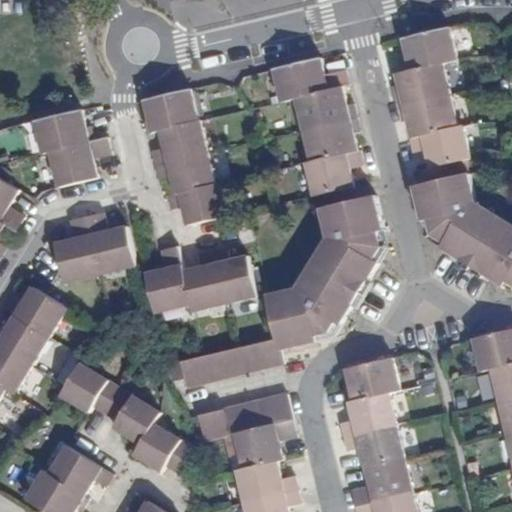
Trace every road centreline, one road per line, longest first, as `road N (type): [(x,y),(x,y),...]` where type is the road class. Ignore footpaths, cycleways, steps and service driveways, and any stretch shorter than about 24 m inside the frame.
road 1 (residential): [(419,305),(351,14)]
road 2 (residential): [(419,305),(308,378),(328,511)]
road 3 (residential): [(109,80),(120,69),(351,14)]
road 4 (residential): [(0,284),(47,211),(133,189)]
road 5 (residential): [(133,189),(164,242),(228,236)]
